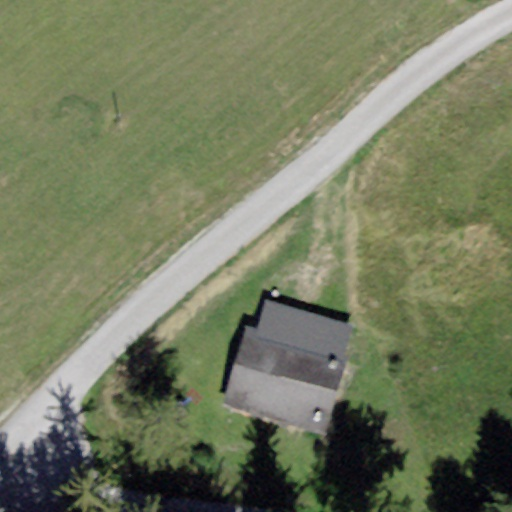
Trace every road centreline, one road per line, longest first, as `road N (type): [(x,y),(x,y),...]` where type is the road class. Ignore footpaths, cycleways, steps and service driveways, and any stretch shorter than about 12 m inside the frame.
road 1 (residential): [(511,27),(452,60),(226,240),(0,455)]
road 2 (residential): [(202,511),(0,487)]
